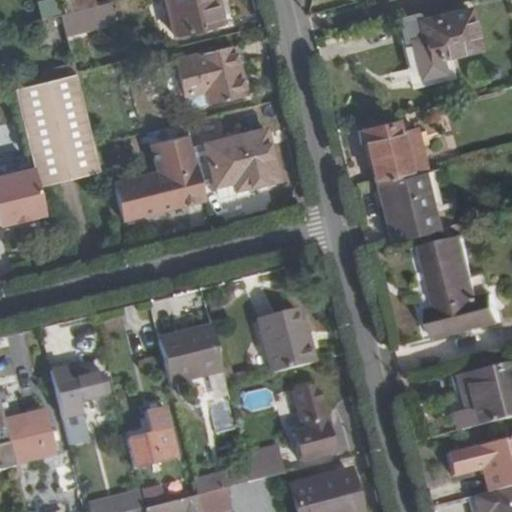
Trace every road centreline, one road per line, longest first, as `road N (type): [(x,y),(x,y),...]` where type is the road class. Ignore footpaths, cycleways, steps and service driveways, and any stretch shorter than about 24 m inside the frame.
road 1 (residential): [(333,221),(0,304)]
road 2 (residential): [(405,511),(333,221)]
road 3 (residential): [(333,221),(288,33)]
road 4 (residential): [(437,0),(288,33)]
